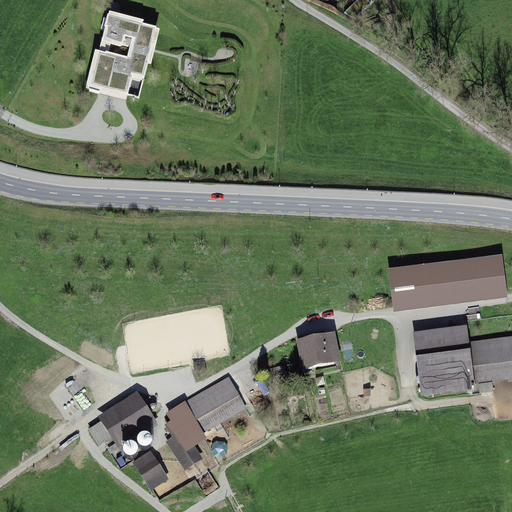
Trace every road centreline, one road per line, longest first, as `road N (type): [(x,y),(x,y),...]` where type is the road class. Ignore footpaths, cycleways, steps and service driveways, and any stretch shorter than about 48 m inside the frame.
road 1 (track): [(0,306),(84,362),(177,396),(318,321),(511,299)]
road 2 (secondary): [(511,218),(59,194),(0,181)]
road 3 (track): [(123,380),(95,413),(0,484)]
